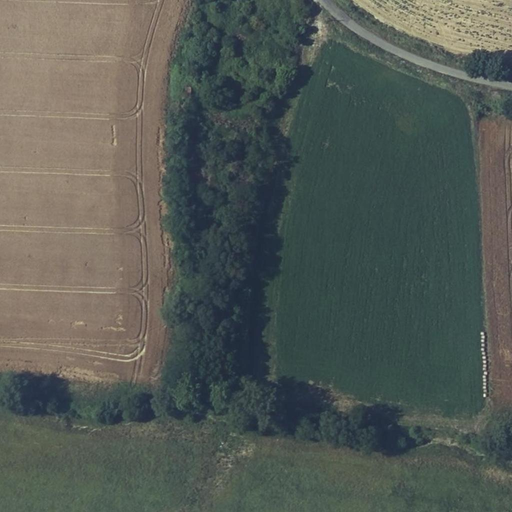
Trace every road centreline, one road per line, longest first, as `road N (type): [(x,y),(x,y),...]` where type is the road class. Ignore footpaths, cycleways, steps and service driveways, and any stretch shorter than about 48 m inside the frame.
road 1 (track): [(0,416),(204,426),(511,478)]
road 2 (tertiary): [(325,0),(399,51),(511,84)]
